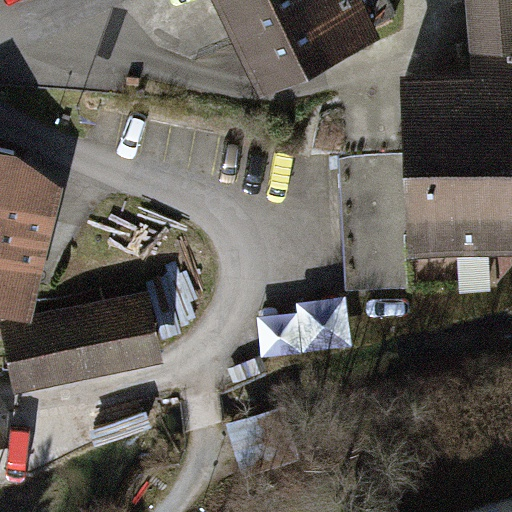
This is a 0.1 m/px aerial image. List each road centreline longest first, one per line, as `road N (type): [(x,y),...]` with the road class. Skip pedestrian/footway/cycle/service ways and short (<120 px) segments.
road 1 (unknown): [(296,101),(230,102),(109,74),(51,32),(122,0)]
road 2 (track): [(180,511),(214,492),(206,356)]
